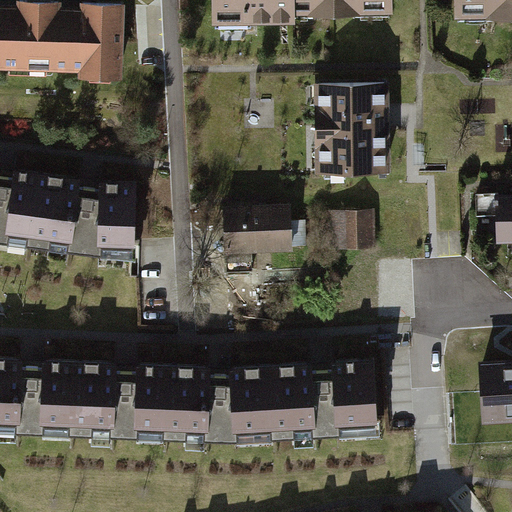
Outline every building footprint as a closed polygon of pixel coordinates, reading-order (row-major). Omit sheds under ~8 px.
[(0,0),(0,65),(120,69),(122,4),(0,0)] [(294,8),(294,0),(214,0),(215,19),(294,17),(294,8)] [(294,0),(294,8),(396,6),(395,0),(294,0)] [(511,0),(457,0),(457,11),(511,10),(511,0)] [(381,115),(380,70),(304,72),(307,172),(383,170),(381,115)] [(47,175),(0,168),(0,239),(37,244),(47,175)] [(102,183),(47,175),(37,244),(95,252),(133,253),(135,183),(102,183)] [(511,196),(495,197),(496,245),(511,244),(511,196)] [(289,198),(223,201),(225,260),(251,259),(251,248),(291,246),(289,198)] [(377,246),(374,207),(325,211),(328,250),(377,246)] [(511,395),(511,352),(493,354),(497,397),(511,395)] [(21,359),(0,358),(0,429),(80,431),(83,362),(45,360),(45,366),(21,365),(21,359)] [(311,363),(280,365),(284,435),(377,430),(373,360),(334,362),(335,368),(311,369),(311,363)] [(115,363),(83,362),(80,431),(175,436),(178,366),(139,364),(139,370),(115,369),(115,363)] [(210,367),(178,366),(175,436),(232,438),(284,435),(280,365),(232,367),(232,373),(210,373),(210,367)]
